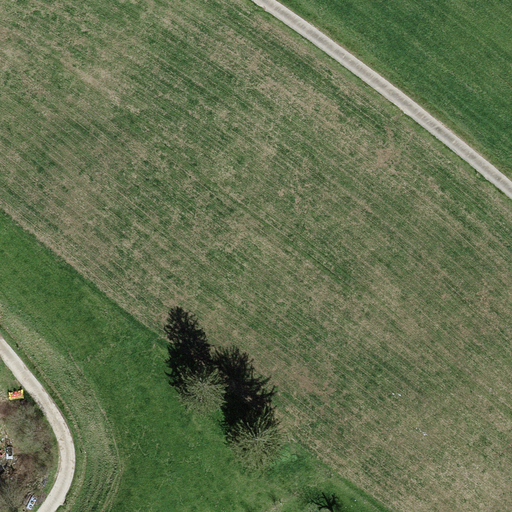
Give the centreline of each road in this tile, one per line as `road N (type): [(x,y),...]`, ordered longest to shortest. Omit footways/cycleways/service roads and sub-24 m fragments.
road 1 (track): [(258,0),(511,196)]
road 2 (track): [(44,511),(58,489),(66,445),(0,349)]
